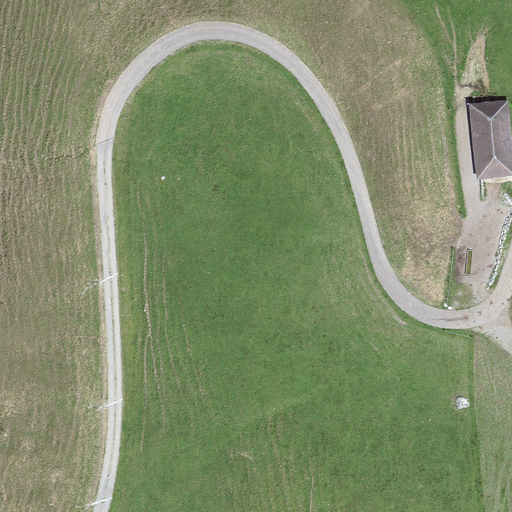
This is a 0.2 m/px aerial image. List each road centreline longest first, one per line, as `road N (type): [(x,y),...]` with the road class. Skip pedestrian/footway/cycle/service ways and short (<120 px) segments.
road 1 (track): [(511,262),(500,295),(480,313),(444,319),(412,307),(380,265),(342,134),(303,75),(280,52),(232,32),(209,30),(157,49),(116,95),(104,146),(114,426),(100,511)]
road 2 (track): [(460,110),(475,209),(489,230),(480,313),(511,347)]
